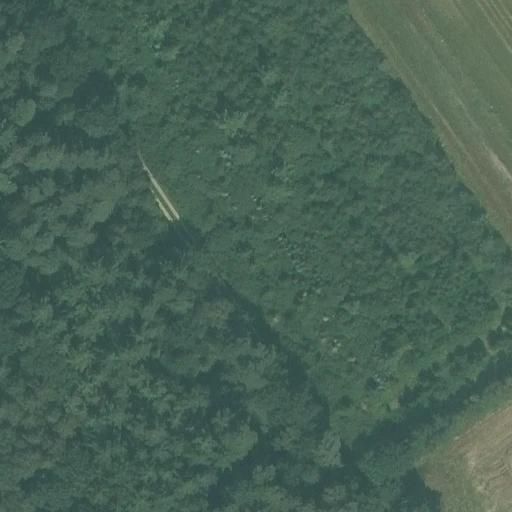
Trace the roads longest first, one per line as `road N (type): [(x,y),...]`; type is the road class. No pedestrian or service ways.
road 1 (track): [(353,511),(8,0)]
road 2 (track): [(329,476),(511,359)]
